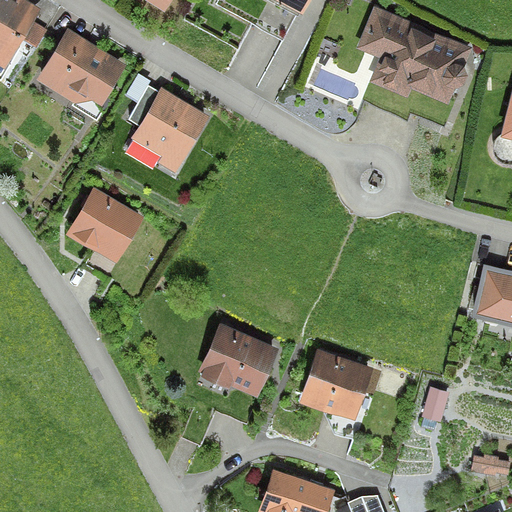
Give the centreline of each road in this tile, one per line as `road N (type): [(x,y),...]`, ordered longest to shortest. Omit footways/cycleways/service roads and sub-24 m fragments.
road 1 (residential): [(177,511),(80,324),(0,216)]
road 2 (residential): [(80,0),(373,181)]
